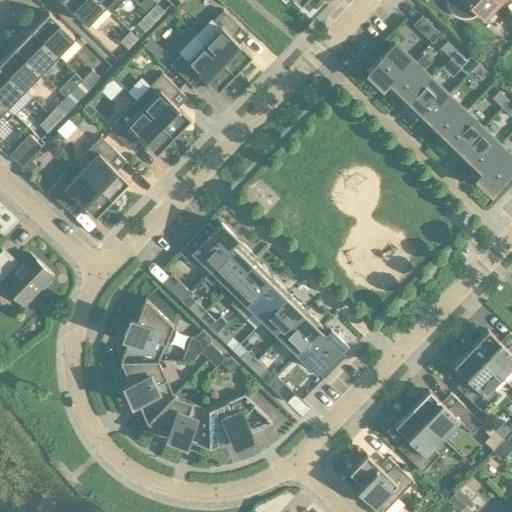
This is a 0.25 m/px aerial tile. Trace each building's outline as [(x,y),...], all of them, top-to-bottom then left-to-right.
[(104,5),(98,0),(62,0),(86,23),(104,5)] [(498,1),(496,0),(447,0),(447,3),(450,9),(454,14),(460,16),(466,17),(473,16),(478,12),(483,17),(498,1)] [(146,13),(154,21),(164,11),(156,3),(146,13)] [(100,32),(118,18),(111,10),(94,24),(100,32)] [(203,44),(234,73),(251,56),(232,37),(241,27),(223,10),(213,20),(220,27),(203,44)] [(31,30),(56,54),(74,36),(48,12),(31,30)] [(154,21),(146,13),(136,23),(145,31),(154,21)] [(164,15),(139,38),(148,47),(172,24),(164,15)] [(359,33),(368,43),(389,26),(381,15),(359,33)] [(431,42),(440,33),(421,15),(413,24),(431,42)] [(56,54),(31,30),(14,47),(40,72),(56,54)] [(138,38),(130,30),(119,40),(128,49),(138,38)] [(450,57),(457,50),(447,40),(440,47),(450,57)] [(388,87),(414,60),(395,42),(367,71),(382,86),(384,83),(388,87)] [(234,73),(203,44),(187,61),(180,54),(170,64),(188,82),(197,73),(217,91),(234,73)] [(40,72),(14,47),(0,61),(0,66),(23,89),(40,72)] [(457,50),(450,57),(460,67),(467,60),(457,50)] [(431,77),(414,60),(388,87),(405,103),(431,77)] [(478,62),(471,70),(481,79),(488,72),(478,62)] [(23,89),(0,66),(0,100),(6,106),(23,89)] [(92,69),(82,79),(90,87),(100,77),(92,69)] [(97,84),(108,95),(120,83),(108,72),(97,84)] [(150,85),(135,100),(173,136),(190,119),(171,100),(180,91),(162,73),(150,85)] [(431,77),(405,103),(423,120),(448,94),(431,77)] [(90,87),(82,79),(72,90),(80,98),(90,87)] [(502,107),(509,100),(499,90),(492,97),(502,107)] [(448,94),(423,120),(440,137),(465,111),(448,94)] [(6,106),(0,100),(0,114),(6,120),(13,113),(6,106)] [(109,127),(127,145),(136,136),(155,154),(173,136),(135,100),(109,127)] [(511,116),(511,103),(509,100),(502,107),(511,117),(511,116)] [(59,104),(49,114),(57,122),(66,111),(59,104)] [(465,111),(440,137),(457,154),(483,127),(465,111)] [(57,122),(49,114),(39,124),(47,132),(57,122)] [(483,127),(457,154),(474,170),(500,144),(483,127)] [(9,154),(22,165),(41,145),(29,134),(9,154)] [(81,170),(112,199),(129,182),(110,163),(119,154),(101,136),(84,153),(91,160),(81,170)] [(511,168),(511,155),(500,144),(474,170),(478,174),(476,177),(490,191),(511,168)] [(112,199),(81,170),(71,180),(65,173),(48,191),(66,208),(75,199),(94,217),(112,199)] [(194,266),(201,259),(211,269),(204,277),(211,269),(237,243),(233,239),(236,236),(221,222),(214,229),(207,222),(179,252),(194,266)] [(211,269),(204,277),(211,283),(218,276),(229,286),(254,260),(249,254),(251,252),(240,241),(237,243),(211,269)] [(29,253),(17,265),(2,250),(0,251),(0,281),(24,305),(39,288),(44,288),(49,282),(49,278),(52,275),(29,253)] [(272,276),(254,260),(229,286),(238,295),(229,303),(238,311),(272,276)] [(181,301),(190,292),(171,274),(162,282),(181,301)] [(289,293),(272,276),(238,311),(246,319),(254,310),(263,319),(289,293)] [(289,293),(263,319),(280,336),(306,310),(289,293)] [(120,361),(158,360),(172,324),(145,298),(136,320),(130,318),(123,337),(128,339),(120,361)] [(198,317),(206,310),(195,300),(188,307),(198,317)] [(206,310),(198,317),(208,327),(215,319),(206,310)] [(306,310),(280,336),(298,353),(323,326),(306,310)] [(226,343),(233,336),(223,326),(216,334),(226,343)] [(323,378),(345,355),(338,348),(344,342),(330,328),(327,330),(323,326),(298,353),(323,378)] [(205,347),(210,342),(210,337),(202,329),(194,337),(205,347)] [(487,329),(470,347),(501,377),(510,367),(511,368),(511,341),(506,348),(487,329)] [(205,347),(200,352),(208,359),(217,349),(210,342),(205,347)] [(501,377),(470,347),(453,365),(472,383),(463,393),(481,411),(498,393),(491,386),(501,377)] [(217,349),(208,359),(215,366),(220,362),(225,356),(224,356),(217,349)] [(250,367),(257,360),(247,350),(240,357),(250,367)] [(225,356),(220,362),(230,372),(238,364),(230,356),(225,356)] [(158,360),(120,361),(129,382),(123,385),(132,403),(137,401),(146,422),(173,395),(158,360)] [(267,370),(257,360),(250,367),(260,377),(267,370)] [(276,375),(267,384),(286,402),(294,393),(276,375)] [(411,408),(442,437),(458,420),(472,433),(481,423),(457,399),(448,408),(429,390),(411,408)] [(208,409),(209,447),(230,438),(233,444),(252,435),(249,430),(271,420),(244,393),(208,409)] [(173,395),(146,422),(168,431),(166,437),(185,444),(187,439),(209,447),(208,409),(173,395)] [(442,437),(411,408),(394,425),(413,444),(404,454),(422,471),(439,454),(432,447),(442,437)] [(348,472),(361,484),(356,489),(374,507),(377,504),(384,511),(413,481),(395,463),(386,473),(366,454),(348,472)] [(445,490),(455,502),(466,493),(456,481),(445,490)]
